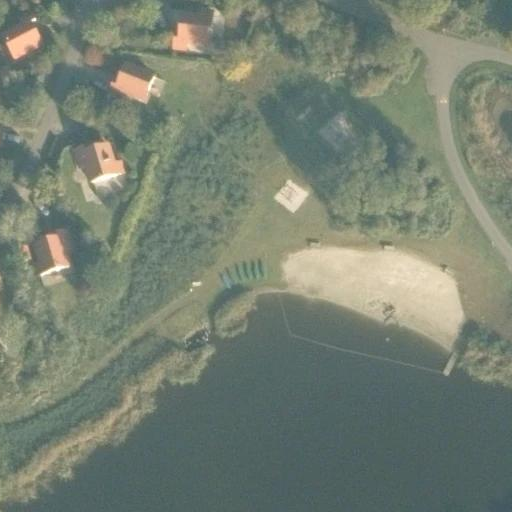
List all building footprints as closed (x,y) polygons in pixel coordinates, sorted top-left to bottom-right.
[(209,46),(213,14),(202,12),(201,19),(181,17),(179,42),(174,42),(173,49),(185,50),(186,44),(209,46)] [(14,61),(42,46),(30,24),(35,22),(31,15),(20,21),(23,27),(2,37),(14,61)] [(112,87),(109,94),(121,99),(123,93),(145,102),(154,77),(126,66),(116,89),(112,87)] [(0,71),(0,80),(2,84),(13,78),(8,67),(0,71)] [(87,168),(92,184),(123,175),(120,164),(113,166),(108,147),(84,154),(82,150),(75,152),(80,170),(87,168)] [(45,188),(49,200),(65,195),(60,182),(45,188)] [(41,265),(34,267),(37,278),(69,269),(64,252),(70,250),(65,232),(58,234),(59,239),(35,246),(41,265)] [(31,261),(27,247),(13,251),(18,265),(31,261)]
